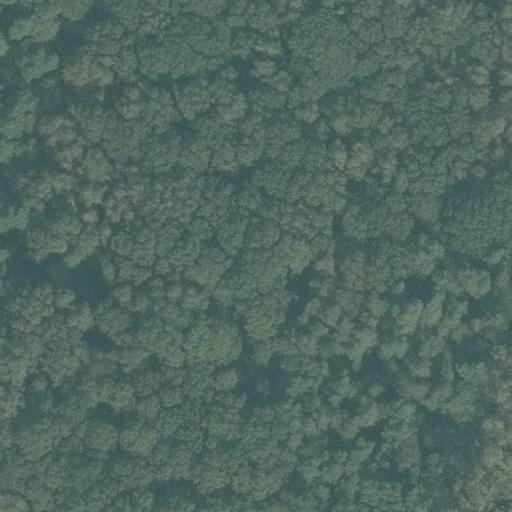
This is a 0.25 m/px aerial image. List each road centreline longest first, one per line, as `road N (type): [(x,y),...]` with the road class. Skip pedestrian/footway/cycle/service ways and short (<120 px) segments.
road 1 (track): [(511,202),(165,328),(0,377)]
road 2 (track): [(437,511),(511,298)]
road 3 (track): [(226,306),(269,390),(272,511)]
